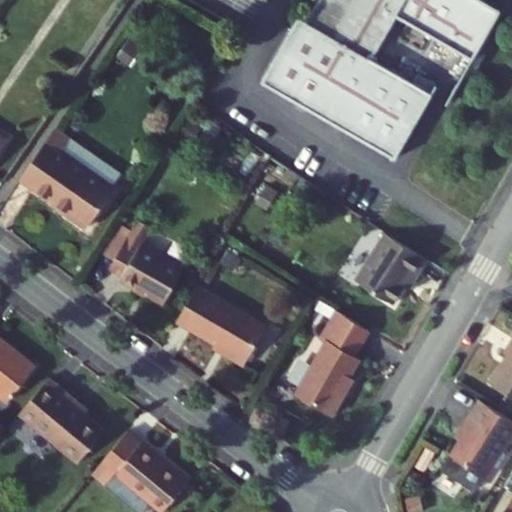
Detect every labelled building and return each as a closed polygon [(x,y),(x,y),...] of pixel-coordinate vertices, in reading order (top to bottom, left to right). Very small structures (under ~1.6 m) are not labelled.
[(318,0),(307,20),(300,16),(263,82),(396,159),(434,94),(414,82),(374,59),(398,16),(474,59),(502,10),(483,0),(318,0)] [(419,73),(414,82),(434,94),(439,85),(419,73)] [(50,137),(18,187),(59,213),(54,220),(82,238),(119,183),(91,165),(67,147),(50,137)] [(123,275),(118,281),(161,306),(184,269),(139,243),(149,226),(135,218),(129,227),(111,257),(107,265),(123,275)] [(101,250),(111,257),(129,227),(119,220),(101,250)] [(418,263),(371,231),(341,283),(380,307),(397,279),(405,284),(418,263)] [(261,334),(192,293),(173,326),(220,355),(217,361),(237,373),(261,334)] [(348,361),(365,334),(332,313),(314,342),(321,346),(291,398),(329,421),(340,402),(333,398),(353,364),(348,361)] [(0,404),(4,408),(32,373),(0,348),(0,404)] [(511,356),(499,349),(490,364),(498,370),(482,398),(511,415),(511,356)] [(48,387),(14,426),(73,473),(101,440),(73,417),(78,412),(48,387)] [(465,431),(446,461),(480,482),(511,431),(511,428),(473,404),(458,427),(465,431)] [(99,496),(113,479),(154,511),(165,511),(187,485),(125,435),(86,485),(99,496)] [(511,511),(511,493),(499,511),(511,511)]
